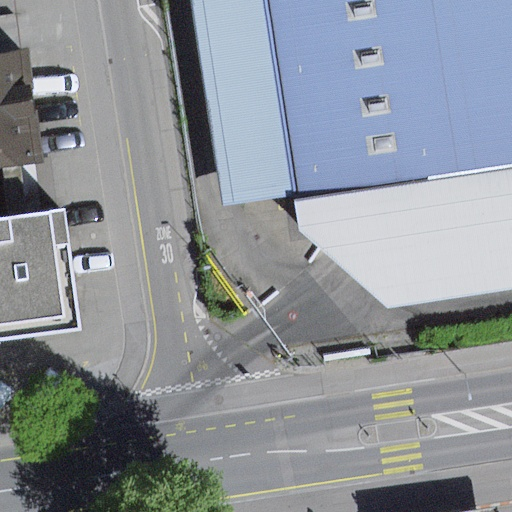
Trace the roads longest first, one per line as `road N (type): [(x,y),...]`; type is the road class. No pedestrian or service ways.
road 1 (residential): [(123,0),(191,461)]
road 2 (primary): [(191,461),(511,412)]
road 3 (primary): [(0,492),(191,461)]
